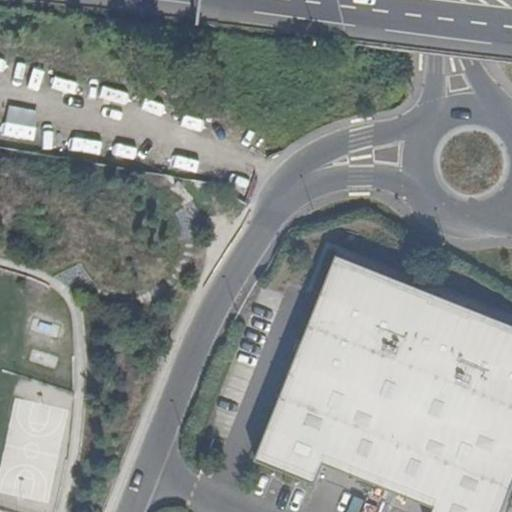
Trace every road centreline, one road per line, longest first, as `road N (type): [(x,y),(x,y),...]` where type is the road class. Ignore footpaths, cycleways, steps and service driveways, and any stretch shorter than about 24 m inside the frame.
road 1 (unclassified): [(129,511),(202,328),(271,212),(324,169),(415,164)]
road 2 (motorway): [(289,0),(511,28)]
road 3 (tertiary): [(415,164),(425,194),(451,214),(483,217),(511,203)]
